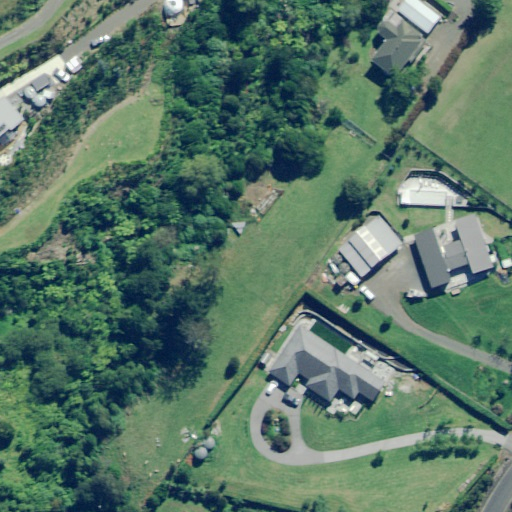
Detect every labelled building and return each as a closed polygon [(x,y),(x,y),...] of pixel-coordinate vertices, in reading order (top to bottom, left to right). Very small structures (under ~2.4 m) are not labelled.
[(439,19),(412,0),(406,0),(397,13),(427,36),(439,19)] [(424,43),(392,16),(377,35),(388,44),(372,63),(393,81),(424,43)] [(401,247),(377,219),(337,252),(360,280),(401,247)] [(492,270),(474,219),(455,225),(461,243),(438,251),(432,233),(414,239),(431,291),(451,285),(447,274),(469,266),(473,277),(492,270)] [(385,384),(297,328),(267,374),(289,387),(297,374),(309,382),(305,388),(330,404),(337,391),(353,401),(357,394),(372,404),(385,384)]
